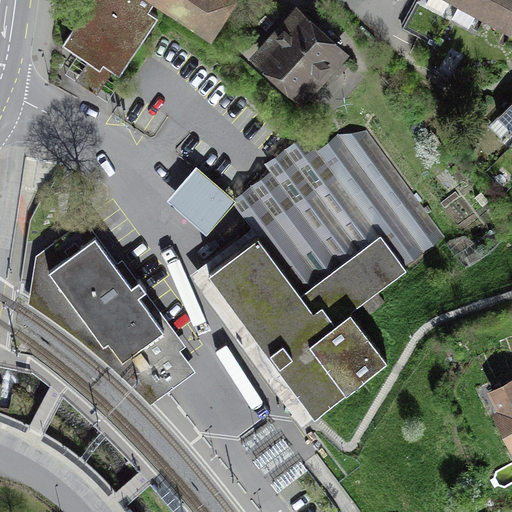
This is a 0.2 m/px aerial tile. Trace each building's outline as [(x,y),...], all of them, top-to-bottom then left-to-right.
[(90,0),(57,48),(112,86),(156,23),(143,14),(149,6),(211,46),(236,7),(225,0),(90,0)] [(443,1),(441,0),(420,0),(420,1),(435,12),(443,1)] [(501,0),(464,0),(462,5),(490,21),(501,0)] [(511,0),(501,0),(490,21),(511,32),(511,0)] [(429,21),(435,12),(420,1),(413,11),(429,21)] [(349,62),(295,10),(246,60),(300,112),(349,62)] [(422,32),(429,21),(413,11),(406,21),(422,32)] [(511,107),(499,121),(511,134),(511,107)] [(449,245),(367,135),(335,141),(238,217),(253,238),(201,276),(307,419),(382,366),(347,320),(409,277),(449,245)] [(227,194),(202,173),(187,190),(212,211),(227,194)] [(73,228),(42,251),(38,270),(75,319),(81,314),(103,343),(108,339),(122,358),(129,354),(143,373),(150,368),(161,383),(188,362),(163,328),(164,328),(138,293),(146,288),(139,278),(131,283),(95,234),(84,242),(73,228)] [(511,384),(484,399),(511,451),(511,384)] [(277,432),(270,423),(241,445),(248,455),(277,432)] [(295,455),(282,439),(254,461),(266,477),(295,455)] [(307,471),(300,462),(271,484),(278,494),(307,471)] [(151,486),(172,511),(182,511),(185,510),(159,479),(151,486)]
